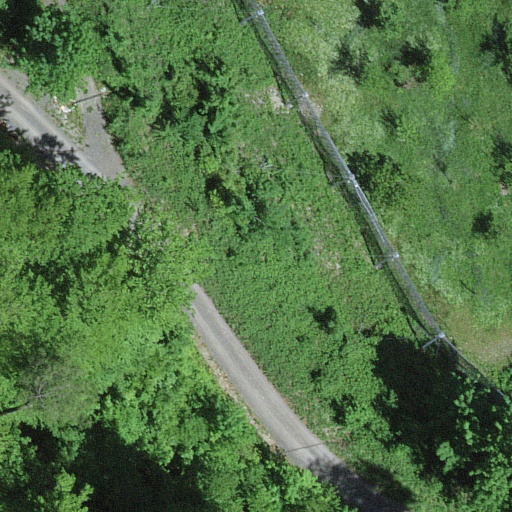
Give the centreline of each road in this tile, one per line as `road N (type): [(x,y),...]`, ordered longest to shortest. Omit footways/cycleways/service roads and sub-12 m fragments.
road 1 (track): [(0,91),(171,267),(316,468),(390,511)]
road 2 (track): [(81,175),(51,0)]
